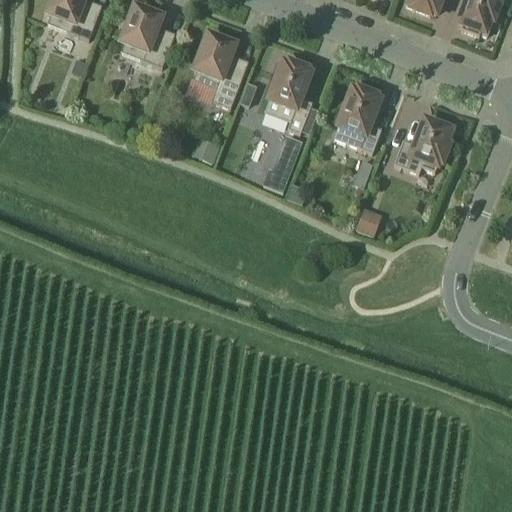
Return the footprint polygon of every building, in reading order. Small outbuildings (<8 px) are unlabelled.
[(54,0),(47,18),(52,20),(48,28),(67,35),(66,36),(89,45),(102,11),(100,10),(98,16),(82,10),(85,0),(54,0)] [(435,19),(442,0),(409,0),(405,10),(412,13),(411,13),(415,14),(427,18),(427,19),(430,20),(431,17),(435,19)] [(463,0),(468,2),(458,28),(462,29),(460,34),(479,41),(480,39),(486,41),(492,25),(493,25),(494,22),(493,22),(498,10),(500,7),(497,6),(499,0),(463,0)] [(162,73),(175,39),(174,38),(172,44),(155,38),(162,21),(160,21),(161,17),(148,12),(147,16),(134,11),(121,46),(125,48),(122,56),(140,63),(139,64),(162,73)] [(220,44),(208,39),(194,74),(198,76),(195,84),(213,91),(213,92),(216,94),(211,107),(230,114),(248,67),(247,67),(245,72),(228,66),(235,49),(233,49),(235,45),(221,40),(220,44)] [(291,68),(288,67),(282,64),(276,81),(278,81),(264,117),(290,127),(287,134),(300,139),(312,108),(300,104),(310,78),(306,76),(307,74),(303,72),(303,73),(291,68)] [(375,103),(376,100),(373,99),(372,100),(360,95),(357,93),(357,94),(351,91),(345,107),(347,108),(333,144),(372,158),(381,135),(369,131),(379,105),(375,103)] [(430,121),(428,126),(424,125),(414,151),(402,146),(393,169),(418,179),(421,172),(434,178),(438,167),(441,168),(442,165),(447,153),(448,150),(448,149),(454,134),(447,131),(449,128),(430,121)] [(198,142),(191,160),(213,168),(220,151),(198,142)] [(363,196),(371,167),(362,164),(353,194),(363,196)] [(272,166),(264,188),(281,195),(290,173),(272,166)] [(364,212),(355,235),(373,242),(382,219),(364,212)]
